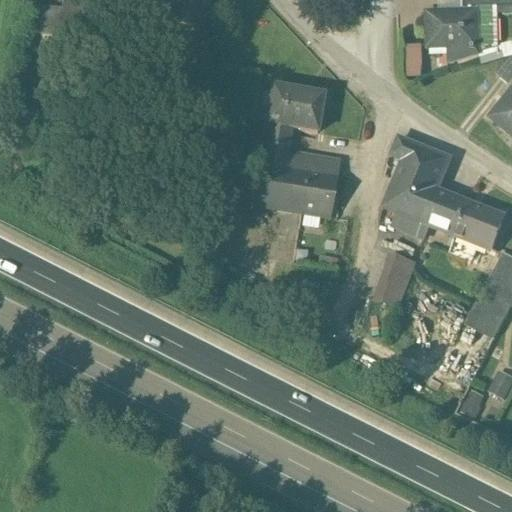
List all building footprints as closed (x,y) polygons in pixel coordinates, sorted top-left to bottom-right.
[(70,0),(69,12),(45,10),(42,36),(79,39),(85,0),(81,0),(70,0)] [(205,0),(145,0),(174,5),(171,22),(164,20),(164,23),(171,25),(171,27),(200,31),(205,0)] [(463,13),(462,0),(436,0),(437,14),(463,13)] [(477,8),(494,8),(511,7),(511,0),(462,0),(463,13),(477,13),(477,8)] [(477,8),(477,13),(479,56),(496,51),(494,8),(477,8)] [(437,14),(424,15),(426,52),(427,52),(427,51),(451,50),(452,64),(449,65),(449,66),(479,56),(477,13),(463,13),(437,14)] [(425,78),(424,46),(408,47),(410,79),(425,78)] [(511,58),(511,59),(497,78),(509,88),(511,84),(511,58)] [(330,88),(279,81),(250,230),(278,233),(282,211),(334,219),(345,158),(293,150),(295,127),(322,129),(330,88)] [(511,92),(490,120),(511,138),(511,92)] [(450,162),(399,142),(394,158),(404,163),(385,211),(400,217),(395,229),(424,240),(429,228),(492,254),(505,221),(438,194),(450,162)] [(423,260),(394,250),(375,297),(404,308),(423,260)] [(511,262),(504,259),(486,294),(489,295),(511,307),(511,262)] [(501,327),(511,307),(489,295),(478,315),(501,327)] [(511,376),(501,372),(490,393),(507,401),(511,391),(511,376)]
